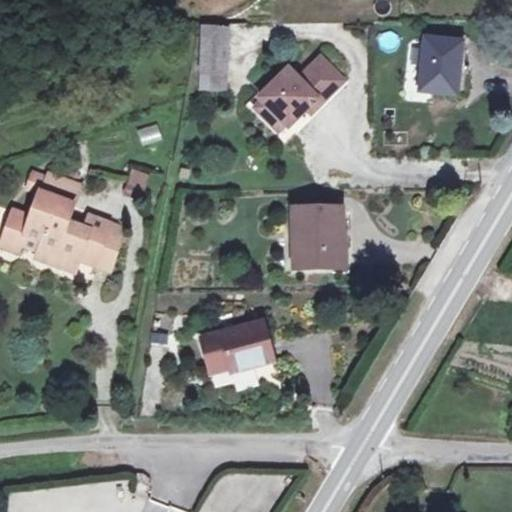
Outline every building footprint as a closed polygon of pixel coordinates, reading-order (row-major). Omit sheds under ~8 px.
[(238,88),(246,22),(224,22),(224,29),(196,25),(189,69),(221,73),(219,87),(238,88)] [(460,47),(422,42),(417,95),(454,97),(460,47)] [(344,82),(322,55),(296,76),(289,67),(256,95),(281,124),(314,96),(320,103),(344,82)] [(99,74),(96,63),(77,68),(82,81),(99,74)] [(156,123),(137,130),(142,145),(162,138),(156,123)] [(145,191),(149,174),(131,170),(127,187),(145,191)] [(34,192),(37,193),(43,179),(29,174),(23,188),(34,192)] [(76,190),(44,177),(37,193),(34,192),(23,217),(7,210),(0,228),(0,246),(13,252),(17,243),(32,250),(70,265),(74,258),(104,268),(119,228),(84,214),(80,228),(63,221),(76,190)] [(342,270),(342,211),(292,211),(292,272),(342,270)] [(70,265),(32,250),(29,256),(66,272),(70,265)] [(275,359),(265,321),(218,334),(230,371),(275,359)] [(152,333),(152,350),(171,350),(171,334),(152,333)] [(252,372),(233,378),(237,392),(257,387),(252,372)]
